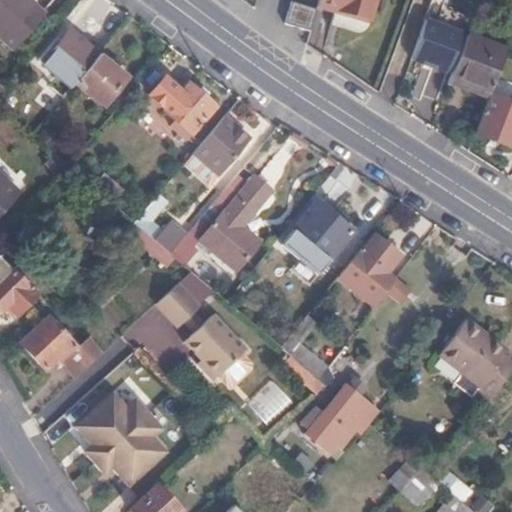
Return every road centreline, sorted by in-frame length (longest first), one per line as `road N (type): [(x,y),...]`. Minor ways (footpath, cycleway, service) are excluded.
road 1 (secondary): [(149,0),(511,242)]
road 2 (secondary): [(511,217),(184,0)]
